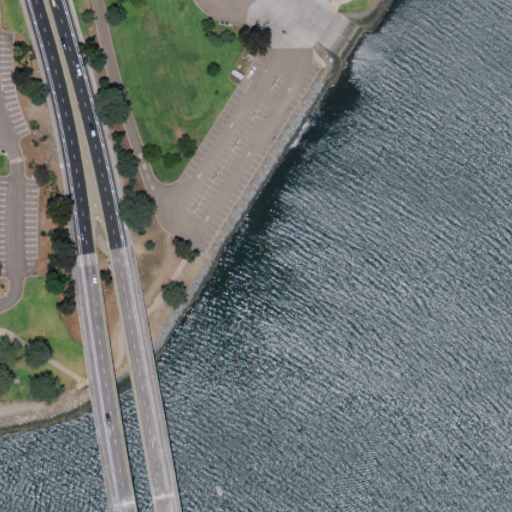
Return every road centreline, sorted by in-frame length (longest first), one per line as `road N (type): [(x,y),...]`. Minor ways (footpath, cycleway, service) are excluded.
road 1 (secondary): [(167,511),(122,248)]
road 2 (secondary): [(90,251),(133,511)]
road 3 (residential): [(96,0),(148,183),(173,218),(197,233)]
road 4 (secondary): [(35,0),(74,145),(90,251)]
road 5 (secondary): [(122,248),(57,0)]
